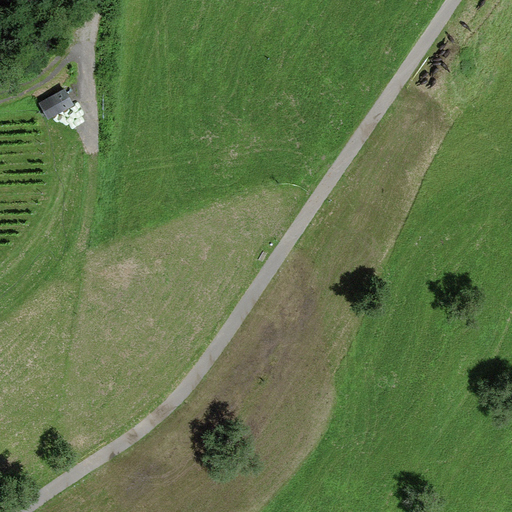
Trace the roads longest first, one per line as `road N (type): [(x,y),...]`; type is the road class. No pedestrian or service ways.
road 1 (track): [(453,0),(195,377),(129,438),(24,511)]
road 2 (track): [(91,0),(76,44),(30,81),(0,89)]
